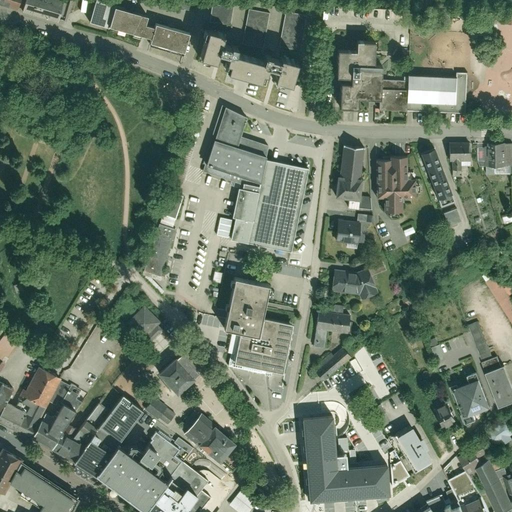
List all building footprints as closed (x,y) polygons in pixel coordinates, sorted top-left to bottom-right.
[(24,0),(22,10),(39,15),(43,0),(24,0)] [(43,0),(39,15),(57,19),(62,0),(43,0)] [(115,7),(115,4),(100,0),(95,0),(89,22),(109,27),(109,26),(115,7)] [(211,4),(210,22),(231,23),(232,5),(211,4)] [(391,10),(322,5),(321,15),(390,20),(391,10)] [(147,16),(115,7),(109,26),(150,38),(149,44),(183,54),(189,34),(156,24),(155,27),(145,24),(147,16)] [(264,43),(269,12),(248,9),(245,25),(252,26),(250,41),(264,43)] [(284,11),(280,46),(301,49),(305,13),(284,11)] [(511,11),(496,11),(497,21),(509,20),(509,23),(511,23),(511,11)] [(222,33),(205,28),(198,55),(213,59),(215,50),(225,53),(223,62),(227,63),(225,70),(261,79),(265,65),(274,67),(271,78),(290,83),(296,60),(279,56),(277,60),(269,58),(269,56),(261,54),(259,59),(233,52),(234,48),(219,44),(222,33)] [(394,45),(409,45),(408,34),(394,34),(394,45)] [(355,51),(335,51),(334,80),(338,81),(337,106),(357,107),(357,96),(377,97),(377,107),(405,108),(406,84),(380,83),(380,65),(372,65),(373,41),(356,40),(355,51)] [(406,84),(405,108),(464,110),(465,76),(406,74),(406,84)] [(223,107),(204,166),(243,178),(241,188),(238,187),(231,217),(235,218),(230,239),(289,252),(307,168),(265,160),(268,144),(240,135),(245,116),(223,107)] [(200,123),(203,110),(191,108),(189,120),(200,123)] [(185,126),(170,179),(182,182),(197,130),(185,126)] [(362,146),(341,144),(338,173),(335,173),(332,196),(345,197),(344,208),(368,211),(367,195),(359,194),(361,175),(359,175),(362,146)] [(509,144),(481,144),(482,166),(509,166),(509,144)] [(435,146),(420,152),(437,199),(452,194),(435,146)] [(449,146),(449,160),(453,160),(453,168),(461,168),(461,160),(471,160),(471,146),(449,146)] [(386,159),(373,160),(373,197),(381,197),(382,211),(398,211),(398,197),(412,197),(412,178),(404,178),(403,155),(386,155),(386,159)] [(170,192),(162,214),(175,218),(183,196),(170,192)] [(456,209),(444,214),(449,226),(461,221),(456,209)] [(357,222),(338,219),(335,242),(357,245),(360,222),(371,224),(372,216),(358,214),(357,222)] [(217,235),(228,237),(231,220),(220,218),(217,235)] [(160,223),(144,270),(159,275),(175,229),(160,223)] [(356,272),(333,270),(331,292),(357,295),(359,301),(378,293),(366,268),(356,272)] [(485,278),(511,318),(511,296),(495,271),(485,278)] [(268,285),(234,278),(224,328),(242,331),(236,362),(283,372),(293,323),(262,317),(268,285)] [(156,317),(139,301),(120,320),(136,336),(140,332),(146,339),(159,326),(153,320),(156,317)] [(350,315),(317,311),(313,347),(327,349),(329,332),(348,335),(350,315)] [(478,322),(467,326),(482,361),(493,356),(478,322)] [(430,346),(434,358),(443,355),(438,343),(430,346)] [(352,357),(343,346),(333,354),(331,351),(312,367),(323,381),(352,357)] [(169,355),(150,372),(171,394),(189,377),(188,376),(195,369),(178,350),(171,357),(169,355)] [(511,389),(499,357),(481,364),(497,405),(511,399),(511,389)] [(350,361),(356,373),(361,370),(355,358),(350,361)] [(59,373),(36,361),(21,392),(43,404),(59,373)] [(27,435),(51,447),(62,425),(83,385),(59,373),(43,404),(27,435)] [(490,408),(480,380),(451,391),(465,428),(476,424),(473,415),(490,408)] [(103,412),(70,459),(91,473),(115,438),(138,405),(118,391),(103,412)] [(0,420),(27,435),(43,404),(21,392),(16,401),(23,404),(20,410),(1,400),(0,401),(0,420)] [(51,447),(70,459),(103,412),(100,409),(105,402),(96,396),(87,410),(72,430),(62,425),(51,447)] [(175,414),(152,396),(145,405),(169,423),(175,414)] [(434,409),(441,427),(456,421),(448,403),(434,409)] [(205,425),(192,414),(179,429),(194,441),(193,443),(214,460),(230,440),(208,422),(205,425)] [(387,464),(347,467),(346,453),(335,454),(332,415),(302,417),(309,500),(312,500),(311,503),(315,504),(319,506),(321,499),(389,494),(387,464)] [(503,421),(491,429),(487,432),(487,437),(491,443),(496,444),(509,437),(511,434),(511,430),(511,429),(507,421),(503,421)] [(413,424),(394,434),(414,471),(432,461),(424,447),(429,445),(423,435),(420,437),(413,424)] [(115,438),(91,473),(143,510),(182,456),(177,452),(183,445),(159,428),(154,434),(156,435),(150,443),(146,440),(136,454),(115,438)] [(481,445),(457,457),(462,469),(465,467),(473,463),(487,457),(481,445)] [(19,457),(0,447),(0,492),(5,482),(17,461),(19,457)] [(182,456),(143,510),(145,511),(175,511),(204,472),(182,456)] [(495,511),(510,505),(487,457),(473,463),(484,487),(494,507),(495,511)] [(400,460),(395,463),(390,463),(392,486),(409,476),(400,460)] [(67,511),(75,495),(17,461),(5,482),(37,502),(33,509),(39,511),(67,511)] [(511,497),(511,469),(505,472),(503,465),(497,467),(509,498),(511,497)] [(464,511),(488,511),(487,510),(477,490),(465,467),(462,469),(446,477),(458,501),(464,511)] [(204,472),(175,511),(197,511),(212,493),(203,487),(211,476),(204,472)] [(240,487),(228,505),(238,511),(248,511),(257,498),(240,487)] [(494,507),(484,487),(477,490),(487,510),(494,507)] [(449,506),(442,493),(427,502),(429,507),(432,511),(464,511),(458,501),(449,506)]
